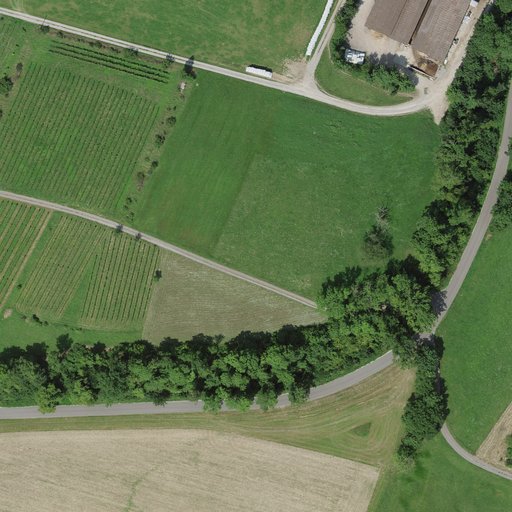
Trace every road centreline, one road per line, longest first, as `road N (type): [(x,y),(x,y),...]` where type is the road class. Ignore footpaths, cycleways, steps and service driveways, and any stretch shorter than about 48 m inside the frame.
road 1 (unclassified): [(0,412),(265,400),(318,390),(399,353),(426,331),(462,270),(511,120)]
road 2 (track): [(0,9),(381,110),(431,96),(456,70),(496,0)]
road 3 (track): [(440,311),(417,292),(332,310),(95,218),(0,193)]
road 4 (track): [(426,331),(448,437),(469,458),(511,477)]
road 5 (track): [(431,96),(359,30),(365,0)]
